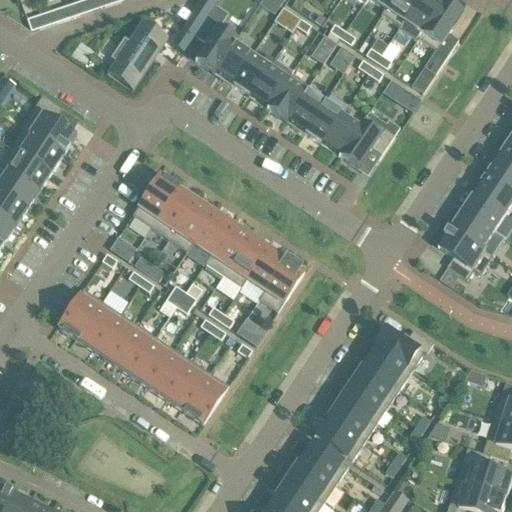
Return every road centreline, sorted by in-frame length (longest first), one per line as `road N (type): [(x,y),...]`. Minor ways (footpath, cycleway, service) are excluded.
road 1 (residential): [(386,256),(183,117),(154,117),(139,128)]
road 2 (residential): [(240,477),(11,325)]
road 3 (residential): [(386,256),(240,477)]
road 4 (residential): [(139,128),(11,325)]
road 5 (residential): [(511,68),(386,256)]
road 6 (residential): [(139,128),(0,38)]
